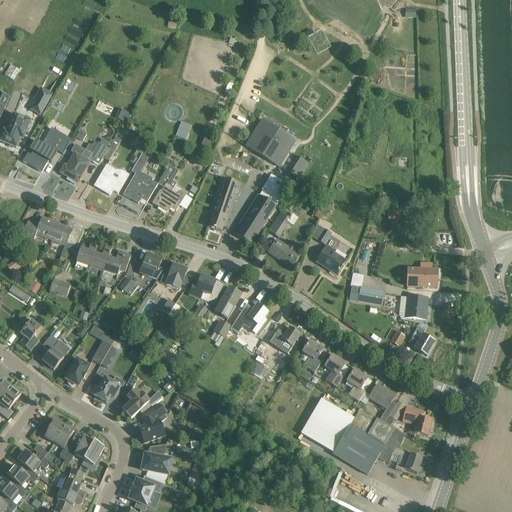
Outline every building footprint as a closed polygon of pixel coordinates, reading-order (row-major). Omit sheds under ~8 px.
[(14,67),(8,77),(14,81),(20,71),(14,67)] [(31,110),(40,115),(52,96),(50,94),(50,93),(42,88),(34,101),(35,102),(31,110)] [(0,104),(5,107),(8,96),(1,93),(0,97),(0,104)] [(31,122),(14,115),(7,133),(4,131),(0,141),(0,142),(16,149),(17,146),(18,147),(21,139),(23,140),(31,122)] [(108,127),(115,132),(120,123),(113,119),(108,127)] [(263,120),(246,146),(280,168),(296,142),(263,120)] [(189,132),(179,128),(175,136),(186,140),(189,132)] [(28,154),(23,162),(42,173),(48,162),(50,163),(51,164),(52,162),(56,155),(57,154),(56,153),(54,152),(55,151),(63,155),(71,140),(61,134),(60,135),(52,131),(44,146),(42,145),(39,143),(36,141),(35,142),(31,148),(30,149),(31,150),(34,151),(31,156),(28,154)] [(206,131),(199,148),(208,152),(214,134),(206,131)] [(115,137),(109,149),(103,158),(110,162),(122,141),(115,137)] [(101,139),(99,143),(107,148),(109,144),(101,139)] [(103,158),(109,149),(107,148),(99,143),(98,143),(92,154),(75,145),(71,152),(75,154),(67,167),(65,166),(60,173),(78,184),(79,181),(80,181),(82,179),(81,179),(90,163),(88,161),(89,160),(99,166),(103,158)] [(140,147),(130,163),(135,166),(142,155),(144,152),(143,152),(144,150),(140,147)] [(136,174),(123,195),(138,204),(141,200),(147,203),(158,185),(152,181),(153,180),(144,174),(141,172),(149,159),(142,155),(135,166),(131,172),(136,174)] [(298,158),(288,173),(299,180),(309,165),(298,158)] [(158,195),(152,204),(159,208),(160,206),(168,211),(167,213),(170,208),(176,212),(185,196),(179,192),(177,195),(172,192),(174,189),(176,185),(173,183),(179,172),(175,170),(176,168),(176,167),(174,164),(173,162),(171,161),(159,184),(164,187),(161,192),(160,191),(158,195)] [(115,171),(107,166),(95,186),(101,190),(102,189),(110,194),(109,195),(110,195),(113,191),(118,194),(129,176),(123,172),(115,171)] [(244,224),(236,236),(251,245),(276,207),(290,185),(286,182),(284,184),(271,176),(262,191),(263,192),(260,196),(259,195),(241,223),(244,224)] [(241,185),(223,179),(214,205),(210,214),(213,215),(208,228),(222,232),(223,228),(226,229),(229,219),(241,185)] [(195,196),(198,190),(193,187),(190,193),(195,196)] [(327,203),(324,211),(330,213),(333,206),(327,203)] [(401,211),(392,211),(392,205),(388,205),(388,219),(401,219),(401,211)] [(318,219),(322,209),(316,207),(312,216),(318,219)] [(269,231),(278,238),(290,219),(281,213),(269,231)] [(54,242),(61,226),(42,219),(39,227),(28,222),(22,236),(34,241),(37,235),(54,242)] [(61,226),(54,242),(65,246),(61,257),(67,259),(76,249),(67,245),(72,231),(61,226)] [(331,235),(324,231),(318,241),(324,245),(331,235)] [(288,249),(277,241),(269,253),(287,265),(290,260),(295,263),(299,256),(293,252),(297,246),(292,242),(288,249)] [(90,268),(97,245),(92,243),(90,248),(82,245),(76,263),(90,268)] [(97,245),(90,268),(104,272),(111,249),(105,247),(102,256),(95,254),(98,245),(97,245)] [(334,252),(327,247),(322,254),(317,263),(318,263),(317,263),(319,261),(331,268),(329,271),(337,276),(345,263),(333,254),(334,252)] [(112,250),(111,249),(104,272),(118,276),(119,271),(126,273),(131,256),(119,252),(117,257),(110,254),(112,250)] [(159,269),(162,261),(148,255),(140,275),(157,281),(164,270),(159,269)] [(25,270),(18,260),(7,267),(14,277),(25,270)] [(182,284),(188,271),(173,265),(169,276),(164,274),(160,283),(179,291),(182,284)] [(407,288),(437,289),(438,271),(408,270),(407,288)] [(216,282),(202,277),(197,287),(193,286),(189,295),(200,300),(203,292),(211,296),(216,282)] [(119,288),(128,295),(136,285),(128,278),(119,288)] [(35,294),(40,286),(34,282),(29,291),(35,294)] [(61,294),(65,284),(59,282),(55,292),(61,294)] [(71,286),(65,284),(61,294),(67,296),(71,286)] [(242,295),(229,288),(215,314),(227,320),(242,295)] [(352,291),(350,301),(382,307),(384,292),(373,290),(360,288),(359,292),(352,291)] [(30,298),(23,293),(19,298),(27,303),(30,298)] [(426,320),(428,299),(407,298),(405,319),(426,320)] [(169,301),(162,312),(168,316),(175,305),(169,301)] [(207,310),(199,305),(194,313),(195,313),(202,318),(207,310)] [(247,305),(231,329),(238,334),(244,325),(256,334),(257,333),(266,321),(263,319),(268,313),(258,306),(254,310),(247,305)] [(58,316),(62,320),(66,315),(62,312),(58,316)] [(80,319),(86,321),(89,314),(82,312),(80,319)] [(187,328),(194,332),(202,321),(194,316),(187,328)] [(97,317),(93,322),(99,326),(103,321),(97,317)] [(30,323),(25,319),(17,329),(22,333),(20,335),(25,339),(21,344),(31,352),(39,342),(34,338),(41,329),(31,321),(30,323)] [(220,321),(210,339),(221,345),(231,327),(220,321)] [(89,330),(83,325),(76,336),(82,340),(89,330)] [(111,345),(115,338),(93,327),(89,334),(111,345)] [(301,335),(290,328),(285,335),(278,331),(275,336),(273,335),(269,340),(278,346),(281,341),(292,349),(301,335)] [(393,330),(392,332),(387,340),(399,348),(406,337),(393,330)] [(420,341),(413,337),(409,344),(416,347),(414,350),(427,357),(435,343),(423,336),(420,341)] [(43,362),(54,371),(64,359),(63,358),(70,351),(60,343),(58,344),(50,338),(42,347),(50,353),(43,362)] [(103,342),(92,361),(101,366),(111,347),(103,342)] [(323,350),(310,342),(303,353),(310,358),(304,367),(314,374),(321,363),(317,361),(323,350)] [(261,344),(255,354),(269,363),(278,350),(269,345),(267,347),(261,344)] [(345,365),(332,356),(325,367),(332,372),(326,381),(336,388),(343,378),(339,375),(345,365)] [(66,380),(68,382),(68,384),(69,386),(71,387),(74,387),(76,386),(78,387),(82,380),(83,380),(86,375),(86,374),(90,367),(77,360),(66,380)] [(264,379),(269,370),(257,363),(250,375),(262,380),(263,378),(264,379)] [(368,379),(354,371),(347,382),(354,387),(348,396),(359,403),(365,393),(361,390),(368,379)] [(132,376),(125,388),(131,392),(138,379),(132,376)] [(94,386),(89,394),(106,403),(112,393),(117,396),(124,382),(115,377),(112,382),(104,378),(98,389),(94,386)] [(173,383),(177,389),(182,386),(177,380),(173,383)] [(0,403),(12,389),(10,387),(11,386),(7,382),(6,383),(4,382),(0,386),(0,403)] [(395,397),(378,386),(369,399),(387,411),(380,421),(384,424),(397,404),(393,401),(395,397)] [(15,390),(12,389),(0,403),(0,404),(4,407),(2,409),(7,413),(12,407),(14,408),(18,403),(16,402),(21,396),(19,394),(20,393),(16,389),(15,390)] [(163,400),(158,393),(149,401),(141,394),(140,394),(136,390),(135,392),(127,399),(131,403),(123,410),(131,420),(141,410),(144,414),(152,408),(163,400)] [(384,424),(389,427),(393,420),(396,421),(405,407),(398,402),(397,404),(384,424)] [(165,437),(160,424),(167,418),(164,415),(166,414),(159,405),(143,418),(147,430),(140,433),(141,435),(140,436),(142,442),(144,442),(144,444),(165,437)] [(428,437),(430,426),(431,421),(424,419),(425,413),(406,408),(403,419),(402,423),(416,426),(414,433),(428,437)] [(394,448),(400,449),(404,435),(394,430),(389,427),(384,424),(380,421),(360,410),(351,425),(333,455),(368,476),(379,457),(389,461),(392,454),(394,448)] [(45,438),(54,443),(55,444),(65,426),(55,421),(45,438)] [(74,432),(65,426),(55,444),(64,449),(60,456),(66,459),(72,448),(66,445),(74,432)] [(77,452),(72,448),(66,459),(71,463),(75,455),(84,461),(94,443),(85,438),(77,452)] [(84,461),(94,467),(105,448),(95,443),(94,443),(84,461)] [(34,451),(40,456),(44,459),(48,453),(38,446),(34,451)] [(164,459),(164,455),(167,455),(166,446),(150,448),(151,456),(145,455),(142,471),(168,476),(172,461),(164,459)] [(410,453),(400,449),(394,448),(392,454),(400,457),(395,470),(396,470),(402,472),(403,470),(417,475),(422,459),(410,455),(410,453)] [(44,459),(40,456),(36,461),(25,452),(18,461),(29,470),(34,475),(37,470),(39,471),(41,468),(45,471),(51,464),(44,459)] [(7,475),(17,484),(22,488),(25,484),(27,485),(30,482),(34,485),(39,479),(34,475),(29,470),(25,475),(14,466),(7,475)] [(73,469),(70,475),(82,480),(84,474),(73,469)] [(66,480),(62,490),(84,499),(86,494),(80,491),(82,486),(80,486),(82,480),(70,475),(68,481),(66,480)] [(132,493),(129,500),(137,503),(147,508),(153,494),(154,492),(160,495),(164,485),(145,477),(143,481),(142,483),(137,481),(134,487),(132,487),(130,492),(132,493)] [(92,484),(100,487),(102,481),(94,478),(92,484)] [(28,492),(22,488),(17,484),(13,489),(3,480),(0,483),(0,492),(6,498),(11,501),(14,497),(16,499),(19,496),(23,499),(28,492)] [(81,505),(84,499),(62,490),(58,501),(59,501),(57,507),(69,511),(71,506),(73,507),(75,502),(81,505)] [(11,511),(17,506),(11,501),(6,498),(2,503),(0,500),(0,511),(2,511),(3,511),(4,511),(5,511),(8,510),(10,511),(11,511)] [(37,509),(41,504),(35,499),(31,505),(37,509)]
